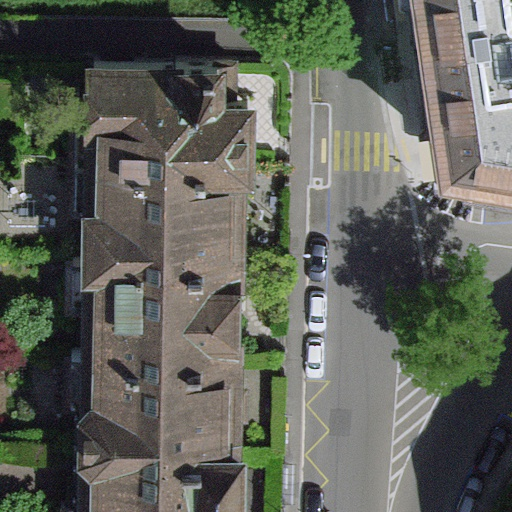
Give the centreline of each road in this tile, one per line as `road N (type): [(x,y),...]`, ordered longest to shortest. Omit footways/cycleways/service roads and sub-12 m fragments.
road 1 (residential): [(348,0),(366,183),(363,257)]
road 2 (residential): [(361,314),(355,511)]
road 3 (residential): [(423,511),(499,367)]
road 4 (residential): [(511,249),(465,233),(363,257)]
road 5 (residential): [(361,314),(429,361),(499,367)]
